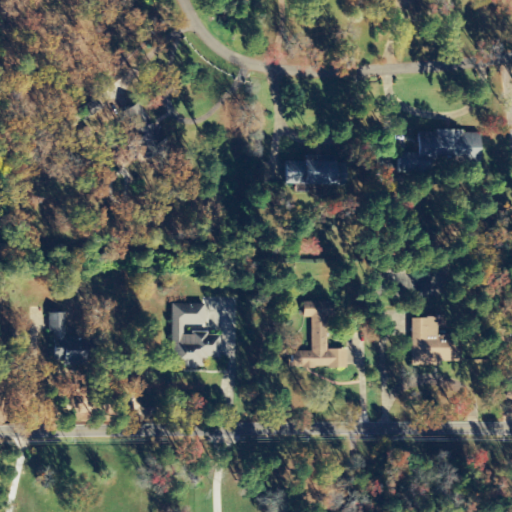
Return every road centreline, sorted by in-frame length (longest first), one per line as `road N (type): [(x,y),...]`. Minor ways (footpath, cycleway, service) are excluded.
road 1 (residential): [(511,427),(0,429)]
road 2 (residential): [(511,54),(332,72),(271,68),(209,46),(178,0)]
